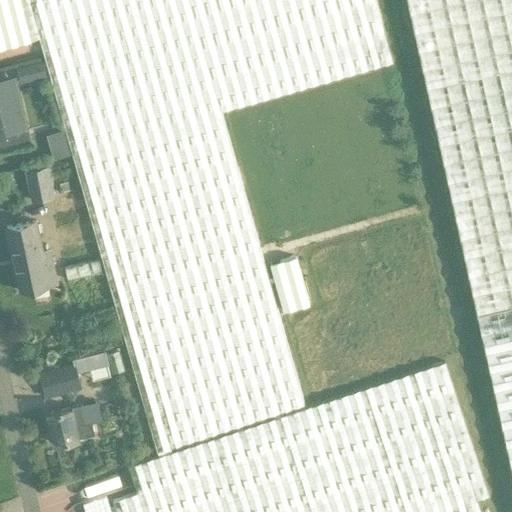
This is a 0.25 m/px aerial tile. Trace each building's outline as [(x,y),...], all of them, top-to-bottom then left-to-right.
[(0,0),(0,44),(38,36),(157,454),(303,406),(219,107),(393,58),(376,0),(0,0)] [(511,0),(408,0),(511,467),(511,0)] [(18,84),(44,78),(40,62),(15,68),(18,84)] [(0,146),(26,140),(11,79),(0,81),(0,146)] [(30,201),(54,196),(48,165),(24,170),(30,201)] [(3,226),(18,289),(55,281),(48,248),(41,250),(34,218),(3,226)] [(309,303),(296,255),(270,263),(283,311),(309,303)] [(303,406),(157,454),(104,471),(116,511),(482,511),(478,496),(490,492),(446,359),(303,406)] [(79,386),(73,362),(38,370),(44,396),(79,386)] [(72,407),(46,413),(53,444),(94,436),(91,422),(83,423),(80,406),(72,407)]
